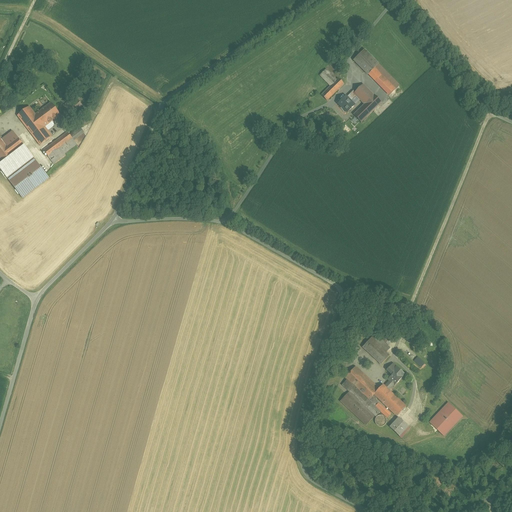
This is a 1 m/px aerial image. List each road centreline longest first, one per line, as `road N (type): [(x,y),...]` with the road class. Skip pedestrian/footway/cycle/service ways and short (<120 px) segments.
road 1 (residential): [(110,224),(227,223),(328,280),(340,303),(301,457),(360,511)]
road 2 (residential): [(307,0),(163,105),(110,224)]
road 3 (residential): [(110,224),(43,294),(0,440)]
road 4 (residential): [(395,0),(471,96),(511,122)]
